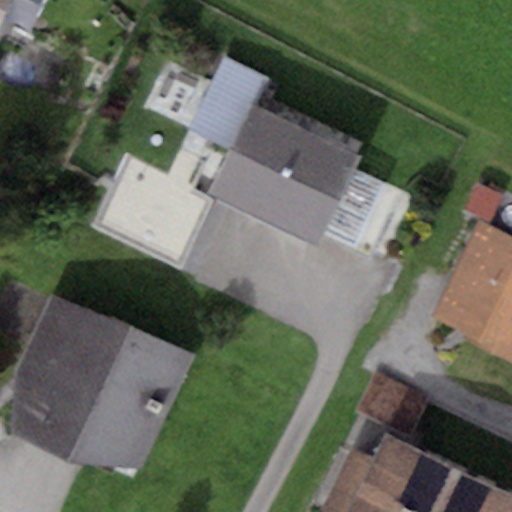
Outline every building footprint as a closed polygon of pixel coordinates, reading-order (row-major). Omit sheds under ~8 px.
[(0,0),(0,27),(13,0),(0,0)] [(361,158),(251,105),(207,194),(318,247),(361,158)] [(511,362),(511,236),(477,222),(436,320),(468,333),(464,343),(511,362)] [(190,357),(53,294),(16,374),(10,432),(69,463),(143,465),(190,357)] [(511,511),(511,493),(385,433),(373,458),(353,448),(321,511),(511,511)]
